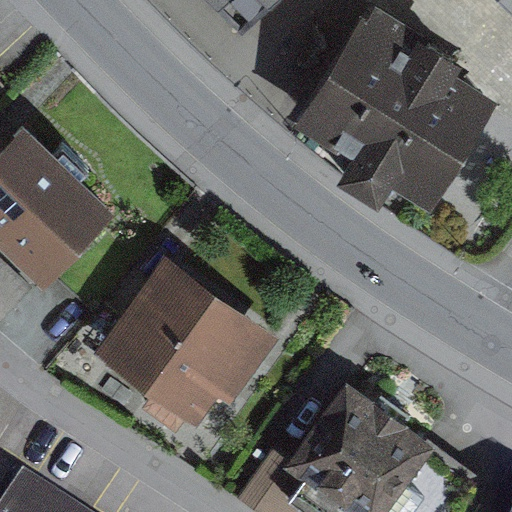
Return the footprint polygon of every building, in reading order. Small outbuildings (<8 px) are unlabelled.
[(236,0),(248,12),(260,0),(236,0)] [(378,8),(312,104),(358,135),(338,163),(375,188),(394,161),(425,182),(492,85),(455,60),(463,48),(421,20),(413,31),(378,8)] [(0,139),(0,216),(41,256),(101,195),(21,117),(0,139)] [(201,397),(252,328),(170,268),(119,338),(201,397)] [(345,389),(281,477),(329,511),(362,511),(363,511),(364,511),(460,511),(479,486),(345,389)] [(6,511),(71,511),(22,484),(6,511)]
